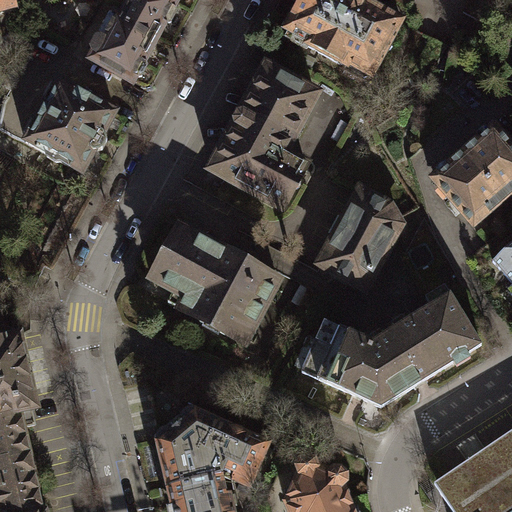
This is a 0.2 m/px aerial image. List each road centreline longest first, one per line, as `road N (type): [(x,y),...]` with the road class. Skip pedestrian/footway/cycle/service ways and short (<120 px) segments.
road 1 (residential): [(244,0),(88,292),(82,356),(120,511)]
road 2 (residential): [(511,376),(412,439),(397,461),(395,511)]
